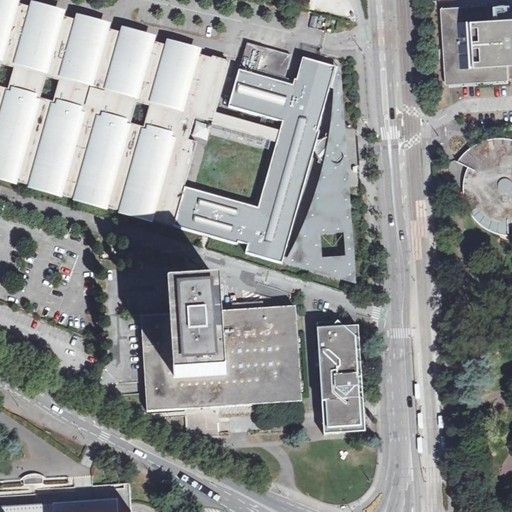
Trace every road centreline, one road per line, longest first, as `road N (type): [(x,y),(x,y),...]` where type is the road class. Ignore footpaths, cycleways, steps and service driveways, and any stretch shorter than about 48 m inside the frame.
road 1 (secondary): [(382,0),(408,437)]
road 2 (secondary): [(297,511),(108,427)]
road 3 (secondary): [(108,427),(249,511)]
road 4 (secondary): [(108,427),(0,375)]
